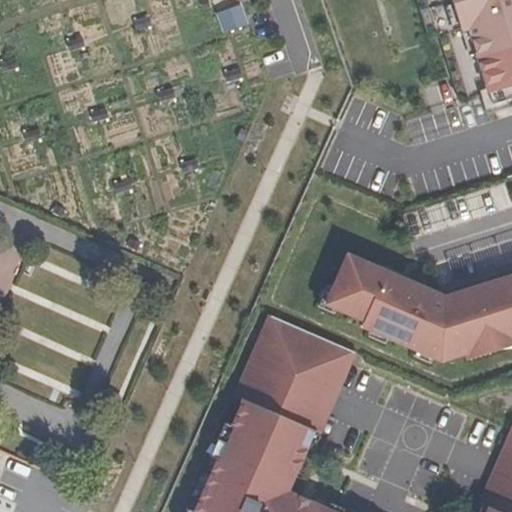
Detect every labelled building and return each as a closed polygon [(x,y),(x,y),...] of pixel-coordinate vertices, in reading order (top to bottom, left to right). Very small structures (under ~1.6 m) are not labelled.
[(511,0),(416,0),(429,41),(440,38),(460,104),(481,98),(486,114),(511,106),(511,0)] [(216,13),(224,34),(249,25),(242,4),(216,13)] [(511,276),(445,298),(348,256),(326,305),(364,321),(362,327),(442,361),(465,354),(511,339),(511,276)] [(235,397),(243,400),(313,431),(318,433),(353,352),(271,316),(235,397)] [(511,346),(511,339),(465,354),(467,360),(511,346)] [(193,511),(495,511),(485,508),(482,511),(332,511),(293,495),(291,500),(278,494),(288,473),(294,476),(313,431),(243,400),(232,426),(217,459),(193,511)] [(217,459),(232,426),(222,422),(208,455),(217,459)] [(485,508),(495,511),(511,511),(511,433),(481,506),(485,508)] [(291,500),(293,495),(294,493),(287,490),(294,476),(288,473),(278,494),(291,500)]
